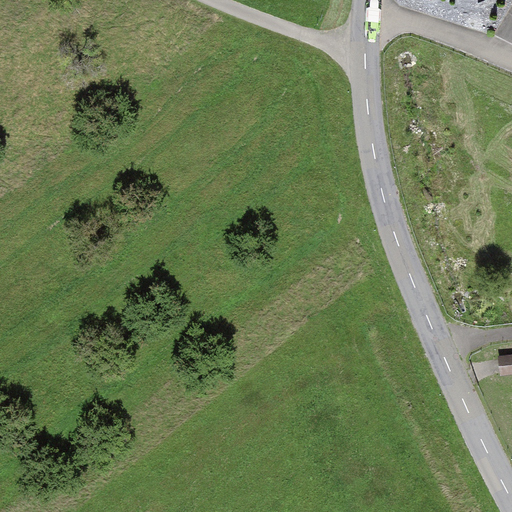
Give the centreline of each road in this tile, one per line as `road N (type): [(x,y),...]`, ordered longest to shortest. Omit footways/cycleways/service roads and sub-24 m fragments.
road 1 (tertiary): [(511,498),(386,204),(368,98),(368,15)]
road 2 (track): [(366,60),(213,0)]
road 3 (unclassified): [(511,61),(368,15)]
